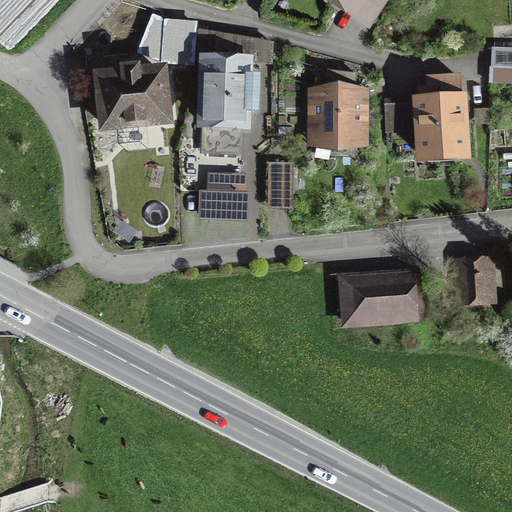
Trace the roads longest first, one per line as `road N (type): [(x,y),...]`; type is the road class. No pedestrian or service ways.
road 1 (residential): [(25,82),(54,112),(71,150),(81,243),(109,266),(511,228)]
road 2 (primary): [(0,295),(417,511)]
